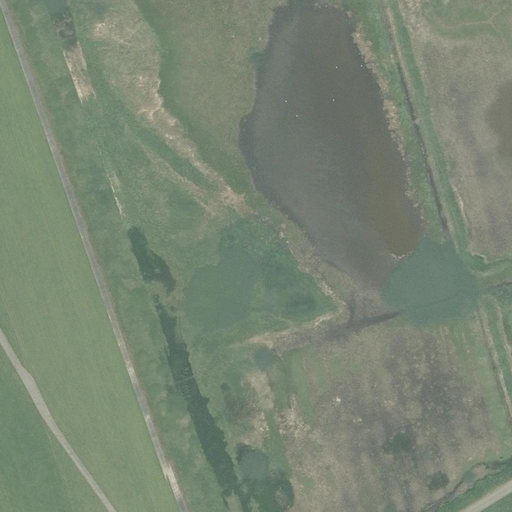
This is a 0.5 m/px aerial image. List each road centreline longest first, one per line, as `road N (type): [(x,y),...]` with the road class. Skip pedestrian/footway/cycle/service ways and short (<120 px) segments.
road 1 (track): [(7,0),(184,511)]
road 2 (track): [(0,330),(42,407),(124,511)]
